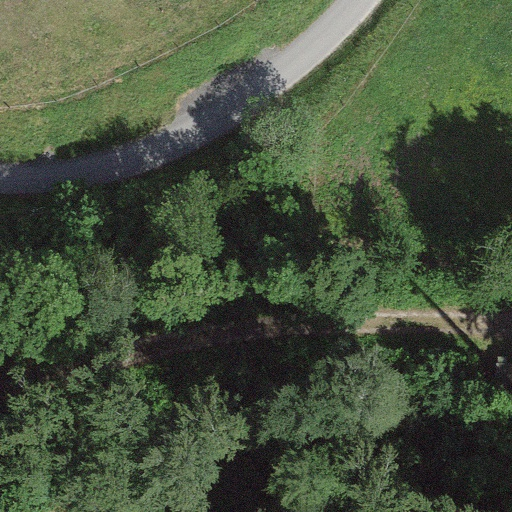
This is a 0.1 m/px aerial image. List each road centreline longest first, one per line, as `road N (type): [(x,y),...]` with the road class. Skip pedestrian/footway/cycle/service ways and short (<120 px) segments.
road 1 (track): [(511,324),(228,340),(130,359),(0,402)]
road 2 (residential): [(358,0),(299,60),(177,141),(103,170),(0,178)]
